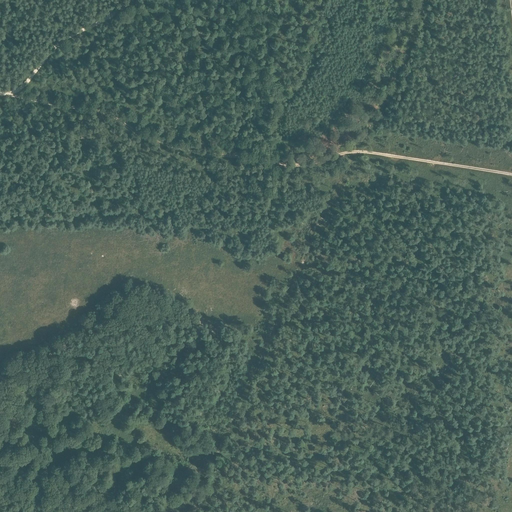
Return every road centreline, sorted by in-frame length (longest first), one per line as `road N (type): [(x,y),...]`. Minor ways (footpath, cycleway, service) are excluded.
road 1 (track): [(511,173),(365,152),(287,165),(201,153),(159,143),(101,112),(9,95)]
road 2 (track): [(0,94),(25,86),(61,42),(133,0)]
